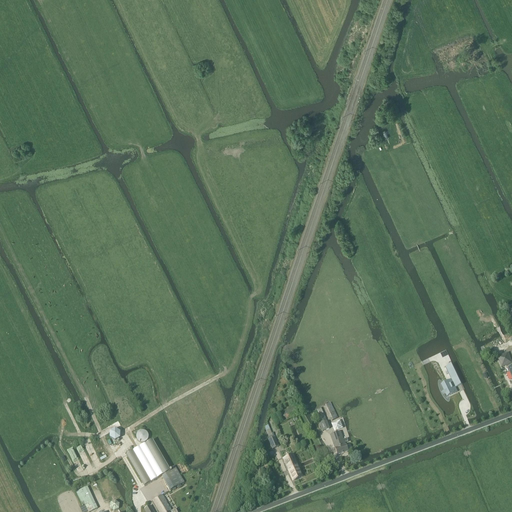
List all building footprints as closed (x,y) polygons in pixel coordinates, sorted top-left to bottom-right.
[(452,364),(445,368),(455,388),(462,385),(452,364)] [(451,380),(441,385),(446,397),(457,392),(451,380)] [(330,404),(324,407),(329,419),(336,416),(330,404)] [(298,414),(295,407),(281,414),(285,420),(298,414)] [(316,417),(319,424),(326,421),(321,409),(317,410),(319,416),(316,417)] [(329,430),(326,421),(319,424),(323,432),(329,430)] [(149,439),(149,437),(149,436),(148,434),(147,433),(146,432),(145,432),(143,431),(142,432),(140,432),(139,433),(138,434),(137,435),(137,437),(136,438),(137,440),(137,441),(138,442),(139,443),(141,444),(142,444),(144,444),(145,443),(147,443),(148,441),(148,440),(149,439)] [(340,432),(330,435),(337,456),(348,452),(346,445),(345,445),(344,443),(348,442),(347,439),(343,440),(340,432)] [(272,450),(277,447),(273,438),(268,440),(272,450)] [(170,471),(152,440),(126,455),(144,486),(170,471)] [(293,455),(283,459),(292,481),(302,477),(293,455)] [(180,485),(172,471),(163,477),(171,490),(180,485)] [(78,492),(77,493),(85,511),(97,506),(88,488),(78,492)] [(162,495),(152,501),(158,511),(176,511),(175,509),(171,511),(162,495)] [(111,503),(110,509),(114,511),(115,511),(119,510),(120,505),(115,502),(111,503)]
